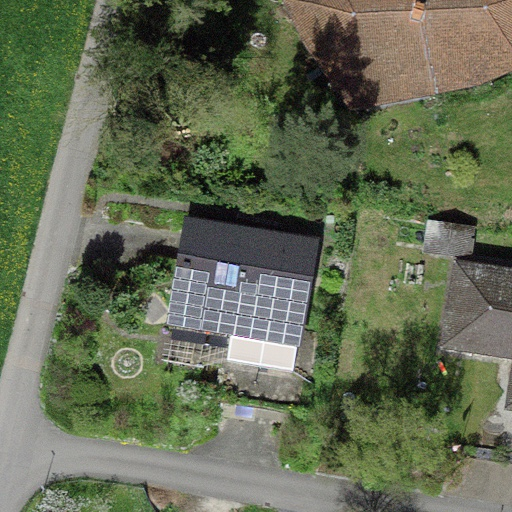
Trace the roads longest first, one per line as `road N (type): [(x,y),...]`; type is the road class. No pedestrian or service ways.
road 1 (residential): [(18,435),(511,510)]
road 2 (residential): [(128,0),(18,435)]
